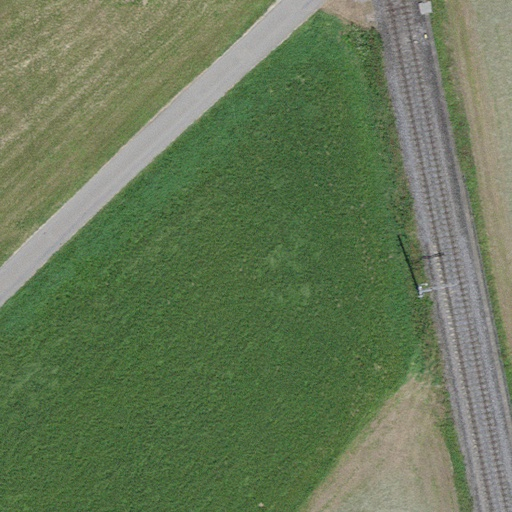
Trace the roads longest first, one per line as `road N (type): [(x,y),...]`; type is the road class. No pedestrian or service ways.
road 1 (unclassified): [(0,311),(308,0)]
road 2 (unknown): [(467,0),(511,260)]
